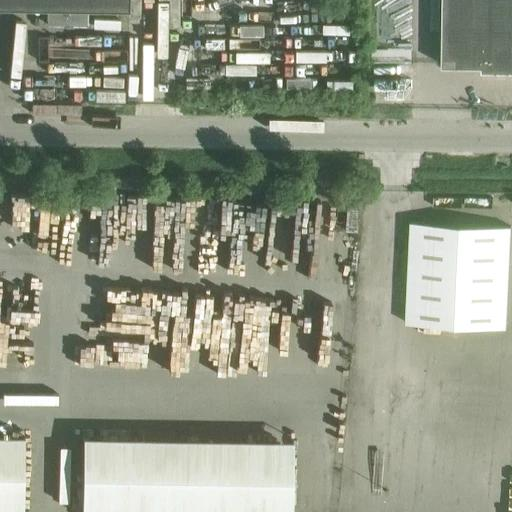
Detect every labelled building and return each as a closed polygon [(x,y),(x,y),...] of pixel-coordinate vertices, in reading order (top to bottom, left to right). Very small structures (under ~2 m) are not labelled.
[(127,5),(127,0),(0,0),(0,2),(46,3),(46,23),(86,24),(86,4),(127,5)] [(511,69),(511,0),(442,0),(441,64),(481,65),(481,69),(511,69)] [(505,325),(510,225),(410,220),(405,320),(505,325)] [(0,426),(0,507),(38,509),(39,427),(0,426)] [(95,509),(262,511),(306,511),(308,431),(97,427),(95,509)] [(396,505),(421,507),(423,470),(398,468),(396,505)] [(393,510),(394,487),(380,486),(379,509),(393,510)]
